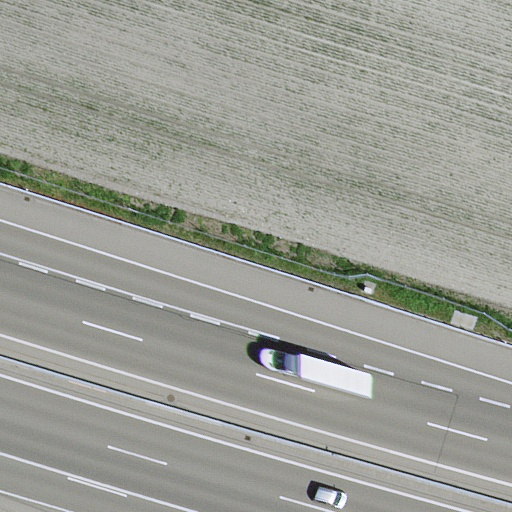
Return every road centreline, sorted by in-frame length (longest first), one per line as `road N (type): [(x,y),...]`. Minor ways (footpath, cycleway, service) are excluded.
road 1 (motorway): [(511,448),(249,378),(0,298)]
road 2 (motorway): [(0,416),(331,511)]
